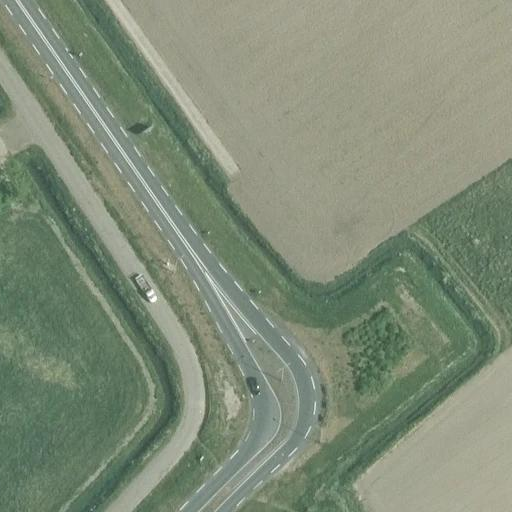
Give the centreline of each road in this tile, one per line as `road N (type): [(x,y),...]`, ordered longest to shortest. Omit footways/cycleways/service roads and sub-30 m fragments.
road 1 (unclassified): [(0,70),(185,357),(193,409),(185,437),(122,511)]
road 2 (primary): [(223,511),(294,441),(305,393),(294,364),(190,253)]
road 3 (primary): [(16,0),(190,253)]
road 4 (primary): [(190,253),(264,404),(264,420),(258,437),(186,511)]
road 5 (unclassified): [(113,0),(231,171)]
